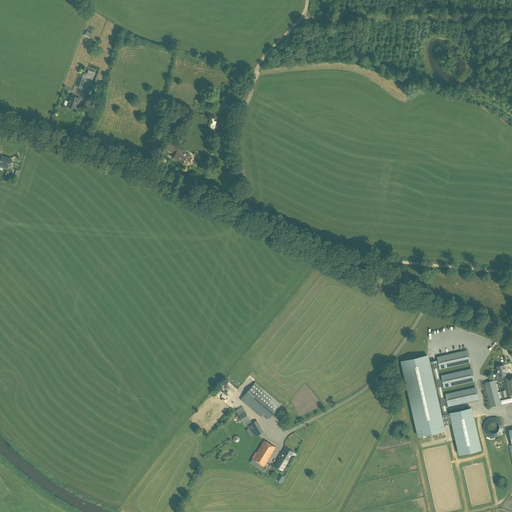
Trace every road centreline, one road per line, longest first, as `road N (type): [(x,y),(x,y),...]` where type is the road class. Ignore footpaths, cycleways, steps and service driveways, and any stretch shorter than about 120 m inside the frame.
road 1 (unclassified): [(511,334),(427,303),(169,178),(0,122)]
road 2 (track): [(511,272),(337,259)]
